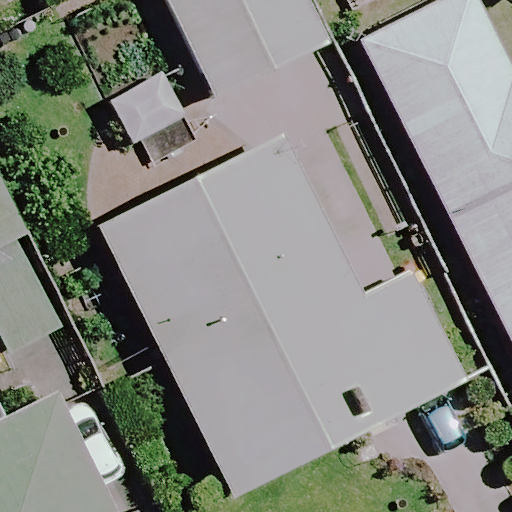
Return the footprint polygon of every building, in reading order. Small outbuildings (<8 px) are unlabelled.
[(323,55),(298,0),(158,0),(207,108),(323,55)] [(511,95),(465,0),(455,0),(356,48),(511,367),(511,95)] [(511,9),(511,0),(502,0),(510,11),(511,9)] [(352,305),(274,148),(95,237),(230,511),(246,511),(467,403),(406,278),(352,305)] [(0,248),(21,238),(0,197),(0,248)] [(54,343),(15,259),(0,266),(0,363),(2,367),(54,343)] [(0,437),(0,511),(99,511),(51,412),(0,437)]
